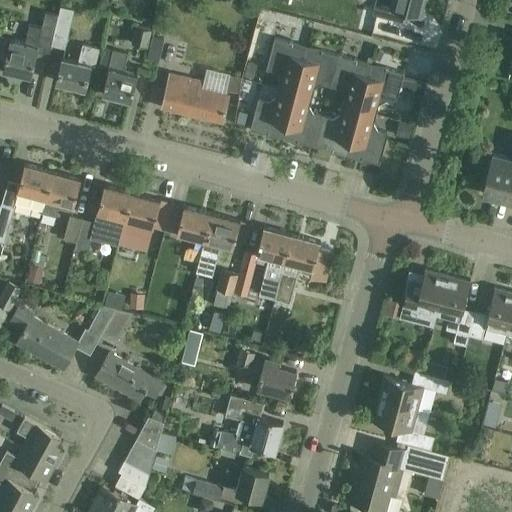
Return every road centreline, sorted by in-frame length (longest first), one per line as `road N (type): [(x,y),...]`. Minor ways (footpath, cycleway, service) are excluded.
road 1 (tertiary): [(387,217),(0,119)]
road 2 (residential): [(308,511),(387,217)]
road 3 (residential): [(410,223),(468,0)]
road 4 (residential): [(0,370),(104,418),(57,511)]
